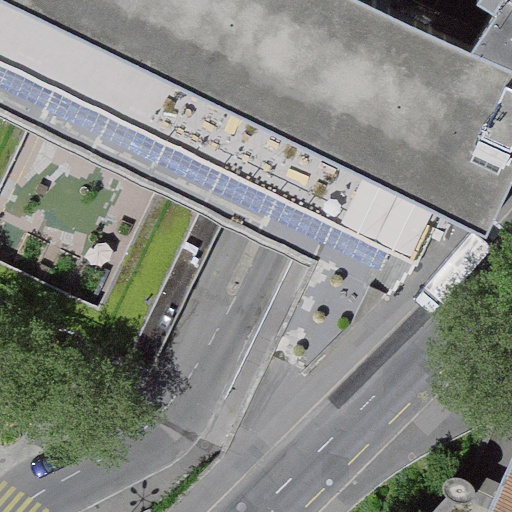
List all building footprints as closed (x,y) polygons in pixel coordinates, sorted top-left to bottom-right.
[(438,209),(12,0),(0,0),(0,60),(413,261),(430,225),(438,209)] [(511,71),(472,53),(407,23),(372,7),(357,0),(12,0),(438,209),(474,227),(489,233),(511,186),(511,71)] [(511,0),(503,0),(472,53),(511,71),(511,0)] [(0,296),(14,303),(28,309),(50,320),(131,359),(201,212),(156,191),(101,306),(0,258),(0,199),(34,127),(8,115),(0,110),(0,296)] [(511,511),(511,446),(483,511),(511,511)]
